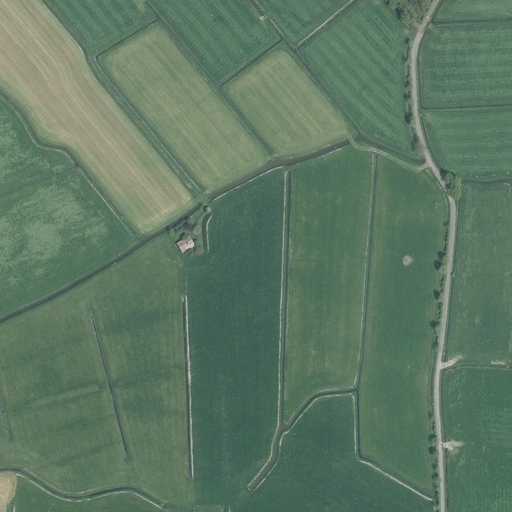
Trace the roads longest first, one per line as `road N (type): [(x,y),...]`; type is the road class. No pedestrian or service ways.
road 1 (unclassified): [(442,511),(436,381),(453,217),(417,127),(412,57),(435,0)]
road 2 (track): [(46,0),(203,202),(191,231)]
